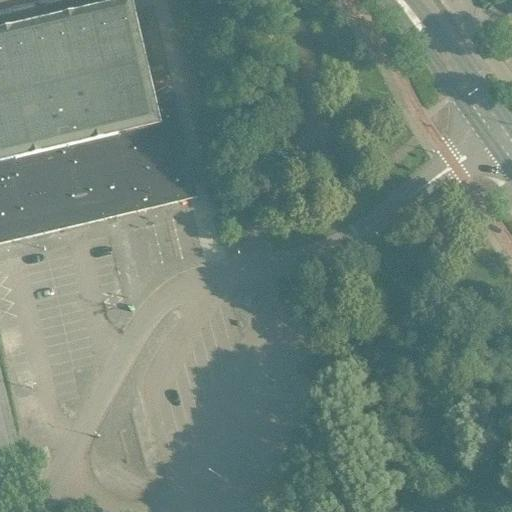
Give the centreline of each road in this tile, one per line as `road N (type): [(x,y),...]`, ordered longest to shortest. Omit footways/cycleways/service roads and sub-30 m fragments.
road 1 (unclassified): [(38,511),(148,317),(174,292),(349,241),(495,134)]
road 2 (secondary): [(495,134),(397,0)]
